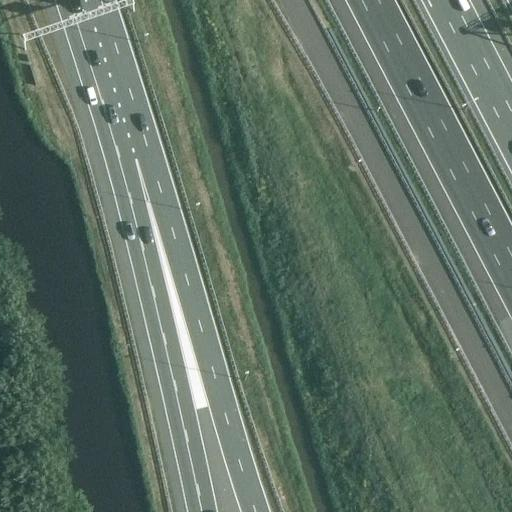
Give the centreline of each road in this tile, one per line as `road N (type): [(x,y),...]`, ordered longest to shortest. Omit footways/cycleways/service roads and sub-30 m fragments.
road 1 (motorway): [(511,419),(292,0)]
road 2 (motorway): [(132,157),(253,511)]
road 3 (motorway): [(132,157),(200,511)]
road 4 (motorway): [(373,0),(511,270)]
road 5 (motorway): [(81,0),(132,157)]
road 6 (motorway): [(511,127),(445,0)]
